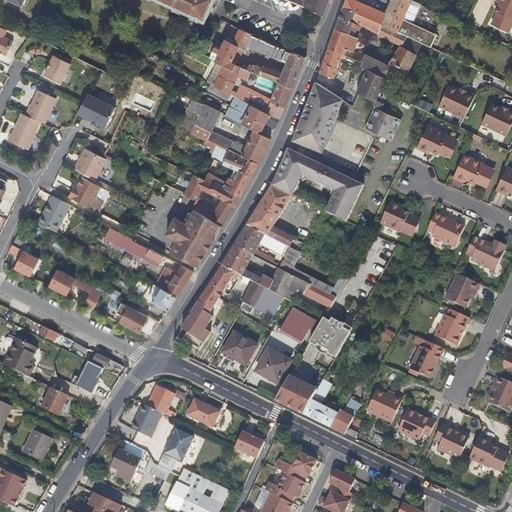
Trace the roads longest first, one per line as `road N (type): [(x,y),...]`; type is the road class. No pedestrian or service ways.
road 1 (secondary): [(336,0),(258,184),(167,335),(162,362)]
road 2 (tertiary): [(162,362),(338,444)]
road 3 (secondary): [(154,363),(127,385),(47,511)]
road 4 (residential): [(154,363),(0,284)]
